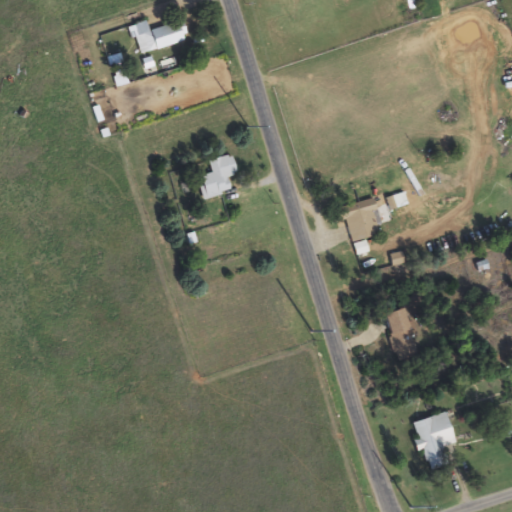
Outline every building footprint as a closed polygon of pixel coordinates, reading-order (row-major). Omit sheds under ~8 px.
[(146,31),(144,23),(129,27),(137,55),(183,43),(177,23),(146,31)] [(200,199),(227,193),(223,177),(232,175),(227,156),(205,161),(208,174),(195,177),(200,199)] [(348,243),(376,236),(367,200),(339,208),(348,243)] [(378,316),(388,347),(409,341),(400,309),(378,316)] [(437,449),(451,445),(442,414),(408,423),(420,465),(440,459),(437,449)]
